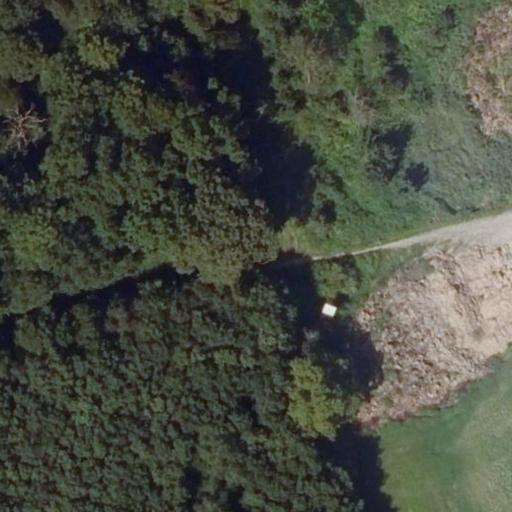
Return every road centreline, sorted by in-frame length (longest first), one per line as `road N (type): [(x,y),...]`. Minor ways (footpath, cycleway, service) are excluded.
road 1 (track): [(0,328),(511,216)]
road 2 (track): [(373,248),(342,364),(342,414),(364,511)]
